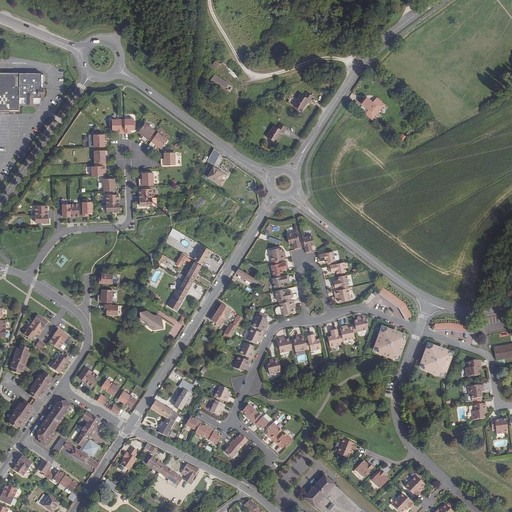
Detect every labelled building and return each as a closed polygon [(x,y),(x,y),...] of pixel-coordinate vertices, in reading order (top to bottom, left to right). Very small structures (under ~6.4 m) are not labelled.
[(0,109),(9,110),(19,110),(19,104),(19,102),(39,103),(39,100),(41,100),(41,96),(41,87),(43,87),(43,75),(41,75),(36,75),(36,73),(27,73),(27,75),(19,75),(19,73),(0,72),(0,109)] [(223,92),(228,84),(215,75),(210,82),(223,92)] [(307,93),(305,97),(301,94),(294,106),(302,111),(307,102),(308,103),(313,96),(307,93)] [(368,110),(365,113),(372,120),(385,105),(377,97),(373,102),(367,97),(362,104),(368,110)] [(134,132),(134,121),(124,122),(125,129),(125,135),(129,135),(129,132),(130,132),(134,132)] [(122,129),(121,122),(112,122),(112,133),(116,133),(118,133),(118,136),(122,135),(122,129)] [(153,134),(155,131),(145,123),(139,132),(142,134),(143,135),(142,137),(141,138),(147,142),(149,140),(153,134)] [(280,125),(278,128),(274,126),(267,137),(275,142),(280,134),(282,135),(286,128),(280,125)] [(151,141),(149,144),(154,148),(155,146),(157,145),(158,146),(161,148),(168,140),(158,132),(155,136),(151,141)] [(93,135),(94,147),(108,147),(108,140),(106,140),(104,140),(104,138),(104,134),(93,135)] [(407,137),(402,134),(397,141),(401,145),(407,137)] [(109,150),(94,151),(94,163),(105,163),(105,159),(105,157),(107,157),(109,157),(109,150)] [(207,161),(214,165),(220,153),(213,150),(207,161)] [(161,166),(175,165),(175,153),(164,153),(164,157),(164,159),(163,159),(161,159),(161,166)] [(105,166),(92,167),(92,176),(103,176),(103,172),(103,170),(105,170),(105,166)] [(222,179),(224,174),(213,167),(207,177),(222,186),(225,181),(222,179)] [(140,186),(154,185),(154,173),(143,173),(143,177),(143,179),(141,179),(139,179),(140,186)] [(102,179),(102,191),(117,191),(117,184),(115,185),(113,185),(113,182),(113,179),(102,179)] [(140,190),(140,198),(152,198),(152,189),(140,190)] [(105,195),(105,204),(117,203),(117,195),(105,195)] [(140,206),(152,206),(152,198),(140,198),(140,206)] [(92,213),(92,202),(82,203),(83,216),(87,216),(87,213),(88,213),(92,213)] [(105,212),(118,211),(117,203),(105,204),(105,212)] [(79,204),(70,205),(71,217),(79,217),(79,204)] [(62,205),(63,217),(71,217),(70,205),(62,205)] [(35,207),(35,215),(48,215),(47,206),(35,207)] [(36,223),(48,222),(48,215),(35,215),(36,223)] [(172,229),(165,243),(180,250),(182,245),(187,247),(190,243),(183,240),(185,235),(172,229)] [(295,250),(301,248),(297,231),(287,234),(290,244),(293,243),(295,250)] [(302,236),(306,253),(313,252),(311,245),(315,244),(313,234),(302,236)] [(198,250),(193,259),(201,265),(204,260),(205,261),(208,256),(207,256),(210,250),(201,245),(197,250),(198,250)] [(271,250),(274,262),(280,260),(288,259),(286,253),(284,253),(283,251),(282,248),(271,250)] [(334,251),(317,255),(319,261),(326,259),(327,263),(328,263),(331,262),(337,261),(334,251)] [(168,258),(160,253),(155,263),(160,266),(161,263),(163,264),(165,260),(167,261),(168,258)] [(273,264),(271,265),(274,275),(280,273),(280,274),(283,273),(282,269),(289,267),(288,261),(280,263),(273,264)] [(347,271),(345,261),(332,264),(329,265),(328,265),(329,271),(337,269),(338,273),(347,271)] [(201,266),(194,262),(187,274),(186,277),(193,281),(201,266)] [(236,273),(252,283),(253,282),(251,281),(253,277),(239,269),(236,273)] [(350,284),(348,273),(338,276),(339,280),(332,282),(333,288),(350,284)] [(98,283),(112,284),(113,274),(102,274),(101,278),(101,279),(99,279),(98,283)] [(290,280),(288,274),(281,276),(273,278),(271,278),(274,288),(284,286),(283,282),(290,280)] [(180,287),(188,291),(193,281),(186,277),(184,280),(180,287)] [(410,319),(412,314),(405,301),(383,286),(380,291),(379,292),(400,306),(407,318),(410,319)] [(177,310),(188,291),(180,287),(169,306),(177,310)] [(339,301),(351,298),(348,287),(334,290),(335,296),(338,296),(339,298),(339,301)] [(98,302),(112,302),(113,290),(102,289),(102,293),(102,295),(100,295),(98,295),(98,302)] [(285,294),(284,289),(275,291),(277,302),(289,299),(294,298),(293,292),(285,294)] [(296,306),(294,300),(289,301),(280,303),(281,306),(283,315),(294,312),(294,309),(293,307),(296,306)] [(217,313),(225,319),(226,317),(231,310),(222,304),(217,312),(217,313)] [(107,315),(118,315),(118,306),(104,305),(104,309),(107,309),(107,315)] [(148,311),(141,312),(142,319),(149,324),(149,326),(154,330),(164,328),(163,323),(161,322),(161,320),(162,317),(158,315),(155,315),(148,311)] [(225,319),(217,313),(216,313),(211,321),(221,327),(223,323),(227,326),(229,323),(225,320),(225,319)] [(48,322),(38,315),(34,321),(43,328),(48,322)] [(235,320),(234,322),(239,325),(243,318),(238,315),(235,320)] [(268,326),(267,325),(268,323),(267,322),(268,319),(260,316),(254,327),(260,329),(266,332),(268,326)] [(360,320),(358,321),(355,322),(357,333),(369,330),(366,316),(360,318),(360,320)] [(34,321),(29,328),(36,334),(38,335),(43,328),(34,321)] [(437,324),(434,329),(437,330),(451,330),(475,335),(476,329),(451,323),(437,324)] [(227,343),(233,333),(237,327),(231,324),(224,333),(225,334),(221,339),(227,343)] [(349,326),(347,327),(346,324),(340,325),(342,334),(343,340),(355,337),(354,331),(352,325),(349,326)] [(331,346),(341,343),(341,341),(339,334),(337,326),(331,328),(332,335),(328,336),(331,346)] [(400,350),(403,343),(402,343),(405,334),(402,333),(402,335),(386,330),(387,328),(385,327),(382,335),(381,335),(378,342),(379,342),(378,347),(380,347),(379,350),(381,351),(380,353),(391,357),(392,355),(395,355),(395,353),(398,354),(399,350),(400,350)] [(32,340),(36,334),(29,328),(24,335),(32,340)] [(59,328),(54,335),(64,342),(69,335),(59,328)] [(259,332),(253,329),(248,340),(257,344),(258,341),(260,342),(261,340),(262,341),(265,334),(259,332)] [(316,339),(314,332),(307,334),(312,351),(322,348),(320,338),(316,339)] [(296,351),(308,349),(305,334),(298,336),(299,338),(297,339),(293,340),(295,346),(296,351)] [(54,335),(49,343),(59,350),(64,342),(54,335)] [(286,339),(284,339),(283,337),(277,338),(278,341),(280,349),(281,352),(292,350),(292,347),(290,338),(286,339)] [(511,360),(511,341),(496,344),(499,363),(511,360)] [(255,347),(247,343),(242,354),(247,357),(253,359),(256,353),(255,353),(256,351),(254,350),(255,347)] [(28,352),(29,349),(20,346),(19,349),(17,348),(10,367),(12,368),(11,372),(20,375),(21,371),(23,372),(30,353),(28,352)] [(449,354),(448,356),(433,350),(433,348),(431,347),(428,355),(427,355),(424,362),(425,363),(423,367),(425,368),(425,370),(427,371),(426,373),(437,377),(438,375),(441,376),(442,374),(444,375),(446,371),(449,363),(448,363),(452,355),(449,354)] [(64,367),(68,361),(62,357),(60,355),(56,362),(64,367)] [(270,372),(282,370),(278,356),(272,358),(273,359),(270,360),(270,361),(267,362),(270,372)] [(249,368),(252,362),(246,360),(241,357),(236,368),(244,372),(245,369),(247,370),(248,367),(249,368)] [(466,378),(478,376),(478,371),(477,368),(480,368),(479,361),(467,362),(468,368),(466,369),(465,369),(466,378)] [(59,373),(64,367),(56,362),(51,368),(59,373)] [(85,382),(92,372),(86,367),(79,377),(85,382)] [(48,379),(50,376),(42,371),(40,374),(39,373),(27,389),(29,391),(27,393),(34,399),(36,396),(38,397),(50,380),(48,379)] [(99,376),(92,372),(85,382),(92,386),(99,376)] [(101,388),(107,392),(113,384),(106,380),(101,388)] [(113,384),(107,392),(114,396),(119,388),(113,384)] [(216,396),(229,402),(232,396),(230,395),(231,393),(229,392),(230,390),(221,385),(216,396)] [(486,392),(485,386),(470,388),(472,396),(474,396),(474,400),(484,398),(483,392),(486,392)] [(184,390),(177,402),(182,406),(180,410),(182,411),(192,395),(184,390)] [(118,399),(125,403),(130,395),(124,391),(118,399)] [(125,403),(131,407),(136,399),(130,395),(125,403)] [(179,415),(156,400),(155,401),(151,408),(167,418),(159,431),(151,427),(151,428),(166,437),(179,415)] [(487,414),(486,410),(489,410),(488,403),(483,404),(483,400),(476,401),(477,405),(476,405),(477,411),(475,411),(474,411),(475,421),(487,419),(487,414)] [(56,431),(73,406),(66,401),(59,402),(38,432),(39,440),(42,442),(41,443),(46,447),(57,432),(56,431)] [(227,405),(218,401),(217,401),(212,411),(221,415),(223,411),(224,408),(226,408),(227,405)] [(26,410),(28,407),(21,402),(19,405),(17,404),(5,420),(7,422),(5,424),(13,430),(15,427),(17,428),(28,411),(26,410)] [(250,404),(244,411),(248,415),(250,417),(249,418),(252,420),(259,412),(250,404)] [(90,442),(88,440),(99,423),(100,421),(87,413),(83,419),(89,422),(75,442),(82,447),(79,450),(92,459),(93,458),(101,447),(90,440),(90,442)] [(261,414),(255,422),(257,425),(258,424),(261,426),(264,429),(273,419),(267,415),(265,418),(261,414)] [(188,422),(186,424),(198,431),(202,424),(204,422),(200,420),(200,421),(197,420),(191,416),(189,421),(188,422)] [(502,421),(501,420),(492,421),(493,432),(497,431),(497,435),(505,434),(505,433),(508,432),(507,420),(502,421)] [(268,429),(270,431),(269,433),(271,435),(270,436),(275,440),(279,435),(284,430),(275,422),(268,429)] [(198,431),(198,433),(208,438),(214,429),(210,427),(210,429),(206,427),(202,424),(198,431)] [(214,429),(208,438),(219,444),(222,438),(223,436),(219,434),(216,432),(217,431),(214,429)] [(281,437),(277,442),(282,446),(283,445),(285,447),(286,445),(289,447),(295,440),(286,432),(281,437)] [(236,439),(233,441),(242,448),(249,440),(242,433),(239,437),(237,440),(236,439)] [(53,452),(58,455),(64,447),(67,442),(61,439),(53,452)] [(354,450),(356,445),(343,439),(337,453),(349,458),(351,453),(352,449),(354,450)] [(231,444),(232,445),(230,448),(226,452),(234,457),(242,448),(233,441),(231,444)] [(79,450),(67,442),(64,447),(71,452),(70,454),(85,464),(86,463),(96,469),(99,464),(92,459),(79,450)] [(155,454),(159,448),(152,445),(149,450),(155,454)] [(121,466),(129,472),(137,460),(132,457),(137,451),(132,448),(128,455),(126,453),(123,457),(125,459),(121,466)] [(18,462),(28,469),(33,463),(23,456),(18,462)] [(164,465),(152,456),(147,464),(158,472),(164,465)] [(48,470),(51,466),(44,461),(38,470),(45,474),(48,470)] [(364,461),(355,470),(363,478),(373,468),(369,463),(367,465),(364,461)] [(14,468),(24,475),(28,469),(18,462),(14,468)] [(181,474),(187,477),(185,480),(186,481),(190,484),(192,485),(194,481),(193,480),(199,470),(187,464),(182,471),(181,474)] [(158,472),(178,486),(183,479),(164,465),(158,472)] [(386,474),(382,470),(372,480),(380,489),(388,480),(384,476),(386,474)] [(65,476),(59,471),(56,475),(53,479),(60,483),(65,476)] [(314,507),(315,506),(321,511),(358,511),(360,510),(334,485),(335,485),(325,475),(304,498),(314,507)] [(66,488),(71,480),(65,476),(60,483),(66,488)] [(421,488),(425,484),(416,476),(405,487),(415,497),(420,493),(418,491),(421,488)] [(77,498),(79,494),(73,491),(78,484),(71,480),(66,488),(72,492),(71,495),(77,498)] [(114,491),(117,487),(107,480),(104,484),(114,491)] [(17,491),(6,486),(3,493),(14,498),(17,491)] [(108,506),(114,496),(108,492),(102,502),(108,506)] [(14,498),(3,493),(0,499),(0,500),(11,505),(14,498)] [(36,503),(41,506),(47,496),(42,493),(36,503)] [(402,511),(405,510),(407,507),(409,508),(413,504),(403,494),(392,505),(398,511),(402,511)] [(52,511),(59,503),(49,496),(43,505),(52,511)] [(282,502),(276,496),(273,499),(279,505),(282,502)] [(264,511),(250,500),(248,502),(244,505),(251,511),(264,511)]
